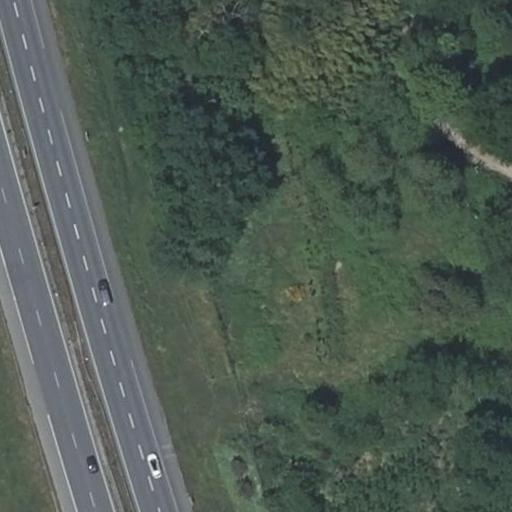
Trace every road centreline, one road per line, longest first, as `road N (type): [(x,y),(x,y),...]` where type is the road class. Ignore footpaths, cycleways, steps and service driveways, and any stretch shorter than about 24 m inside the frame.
road 1 (motorway): [(164,511),(19,0)]
road 2 (motorway): [(0,166),(95,511)]
